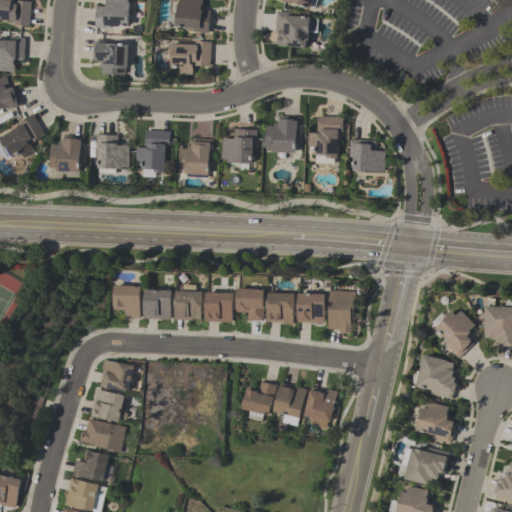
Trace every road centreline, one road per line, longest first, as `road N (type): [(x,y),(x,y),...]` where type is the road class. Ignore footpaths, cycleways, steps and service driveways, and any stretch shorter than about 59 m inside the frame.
road 1 (residential): [(62,98),(207,103),(311,78),(367,95),(401,130),(417,180),(409,246)]
road 2 (residential): [(381,364),(238,347),(98,343),(79,362),(38,511)]
road 3 (tertiary): [(0,225),(291,240)]
road 4 (residential): [(347,511),(409,246)]
road 5 (residential): [(496,387),(462,511)]
